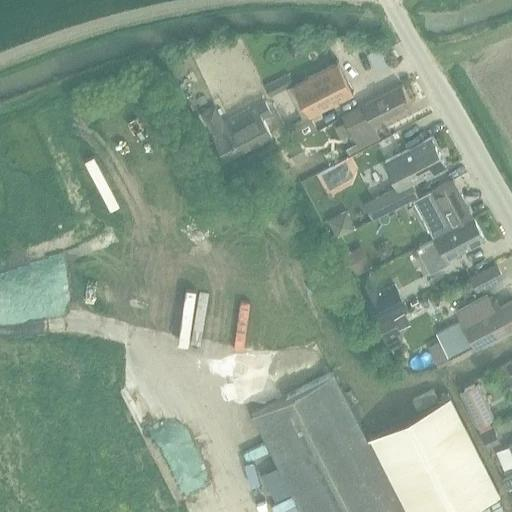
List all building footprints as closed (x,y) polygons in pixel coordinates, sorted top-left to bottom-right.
[(289,44),(288,50),(291,54),(297,55),(301,52),(302,47),(299,42),(294,41),(289,44)] [(354,93),(338,62),(293,85),(309,116),(354,93)] [(402,85),(343,117),(352,136),(356,143),(346,148),(350,155),(381,140),(379,135),(373,125),(412,104),(402,85)] [(203,118),(223,159),(272,135),(263,118),(272,113),(265,100),(222,122),(217,111),(203,118)] [(431,138),(413,147),(387,161),(401,186),(365,205),(364,204),(357,208),(365,223),(417,196),(410,182),(427,173),(428,176),(446,167),(431,138)] [(432,237),(472,215),(453,180),(413,201),(432,237)] [(354,228),(346,211),(327,220),(336,237),(354,228)] [(446,262),(445,259),(485,238),(474,218),(416,249),(429,272),(446,262)] [(341,237),(336,240),(345,256),(346,255),(350,252),(341,237)] [(496,263),(470,278),(478,293),(504,278),(496,263)] [(379,293),(364,301),(377,324),(392,316),(408,308),(395,284),(379,293)] [(427,347),(438,367),(511,327),(511,301),(494,311),(486,297),(456,313),(460,321),(436,334),(440,340),(427,347)] [(392,316),(377,324),(386,341),(397,335),(401,333),(392,316)] [(511,359),(499,367),(507,382),(511,379),(511,359)] [(458,511),(412,419),(372,439),(339,373),(259,412),(308,511),(458,511)] [(245,409),(287,390),(282,379),(239,398),(245,409)] [(496,417),(478,381),(460,390),(477,426),(496,417)] [(433,389),(412,400),(417,410),(438,399),(433,389)] [(410,415),(412,419),(459,511),(466,511),(500,495),(450,395),(410,415)] [(495,428),(482,434),(488,449),(501,443),(495,428)] [(511,474),(503,478),(507,489),(511,486),(511,474)]
